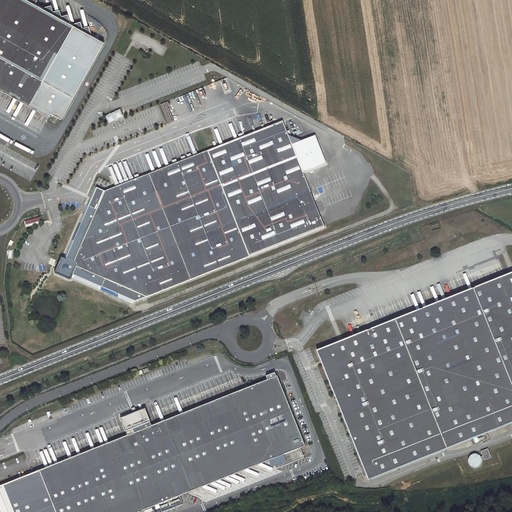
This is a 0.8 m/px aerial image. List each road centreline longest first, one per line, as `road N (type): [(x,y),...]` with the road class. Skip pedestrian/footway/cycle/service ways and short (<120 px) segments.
road 1 (secondary): [(511,188),(363,235),(0,379)]
road 2 (unclassified): [(0,426),(25,406),(210,333)]
road 3 (unknown): [(0,125),(40,143),(57,133),(110,36),(108,21),(76,0)]
